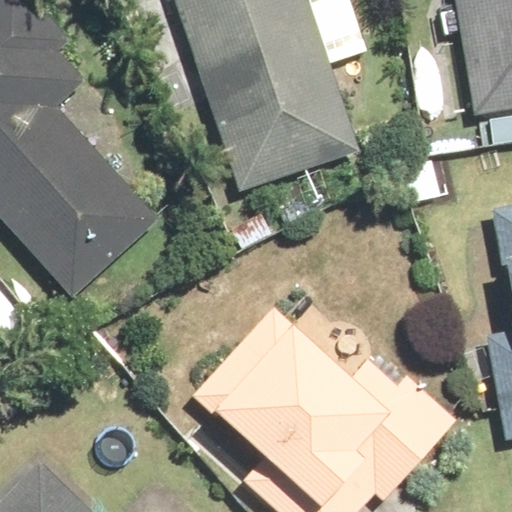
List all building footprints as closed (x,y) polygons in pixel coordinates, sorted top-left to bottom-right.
[(0,0),(0,213),(72,295),(158,219),(58,107),(89,80),(63,51),(75,41),(39,0),(0,0)] [(174,0),(238,188),(355,149),(305,0),(174,0)] [(511,0),(452,0),(472,116),(511,109),(511,0)] [(488,338),(507,438),(511,437),(511,203),(487,208),(510,333),(488,338)] [(277,511),(358,511),(372,496),(382,504),(455,423),(405,378),(395,389),(364,362),(349,379),(271,311),(193,397),(265,461),(245,483),(277,511)] [(95,511),(39,457),(0,496),(0,511),(95,511)]
